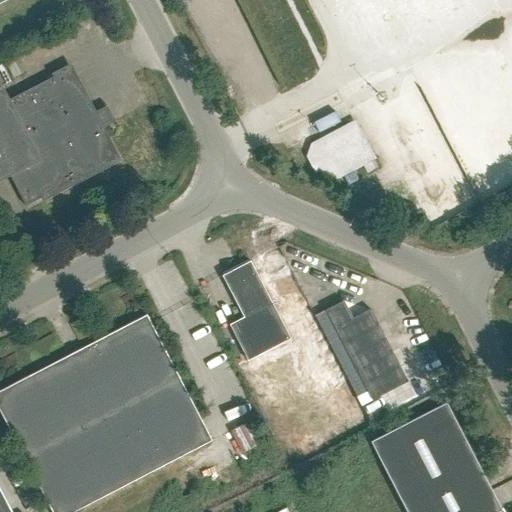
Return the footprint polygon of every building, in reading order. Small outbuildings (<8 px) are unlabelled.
[(8,99),(0,83),(0,180),(9,177),(24,206),(115,159),(67,69),(8,99)] [(314,151),(305,156),(317,178),(326,173),(331,182),(376,158),(354,120),(310,143),(314,151)] [(220,276),(242,317),(228,325),(247,361),(289,339),(248,261),(220,276)] [(371,400),(406,381),(368,310),(351,319),(342,302),(324,311),(371,400)] [(73,511),(211,441),(146,315),(0,390),(0,412),(51,511),(73,511)] [(445,403),(369,442),(405,511),(503,511),(501,509),(494,511),(480,511),(467,485),(484,476),(445,403)] [(223,423),(235,445),(253,435),(242,413),(223,423)] [(0,511),(10,511),(0,492),(0,511)] [(285,511),(279,500),(254,511),(285,511)]
